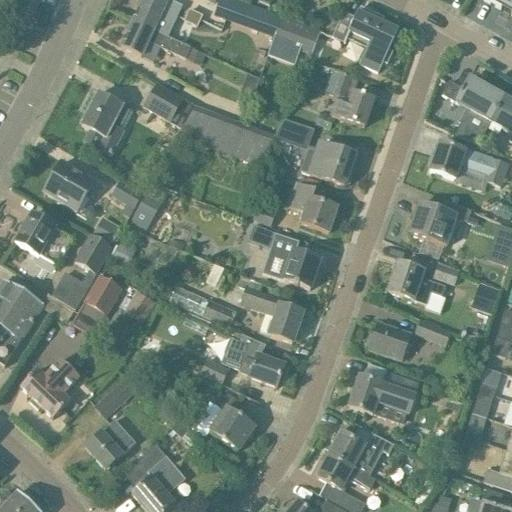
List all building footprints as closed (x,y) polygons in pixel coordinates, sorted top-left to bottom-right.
[(155,0),(143,0),(132,24),(152,33),(153,33),(153,32),(168,39),(176,20),(182,8),(166,1),(164,4),(155,0)] [(281,18),(231,0),(207,0),(203,13),(226,22),(237,26),(273,39),(274,38),(281,18)] [(511,0),(484,0),(484,2),(511,17),(511,0)] [(182,24),(197,30),(203,17),(188,11),(182,24)] [(345,41),(367,51),(359,67),(377,75),(382,65),(387,68),(393,55),(388,53),(397,33),(381,26),(384,21),(376,17),(373,22),(358,15),(345,41)] [(281,18),(274,38),(273,39),(267,58),(294,68),(299,54),(318,61),(316,67),(333,73),(345,44),(328,37),(329,36),(281,18)] [(132,24),(121,49),(142,59),(154,64),(160,50),(185,61),(191,49),(171,41),(168,39),(153,32),(153,33),(152,33),(132,24)] [(338,98),(331,120),(365,130),(374,101),(355,95),(359,82),(333,73),(326,94),(338,98)] [(251,104),(261,80),(250,75),(240,99),(251,104)] [(504,100),(469,80),(455,106),(472,115),(468,122),(465,121),(459,135),(484,146),(493,127),(490,125),(504,100)] [(195,108),(156,86),(142,110),(181,132),(195,108)] [(84,144),(111,158),(133,114),(122,109),(97,95),(80,128),(90,133),(84,144)] [(490,125),(493,127),(511,137),(511,138),(509,144),(511,145),(511,100),(508,99),(506,101),(504,100),(490,125)] [(195,108),(181,132),(178,139),(226,157),(242,128),(243,126),(195,108)] [(291,125),(288,135),(311,143),(314,132),(291,125)] [(243,126),(242,128),(226,157),(258,169),(274,137),(243,126)] [(308,177),(345,190),(356,158),(319,145),(308,177)] [(430,174),(455,183),(460,168),(484,176),(475,202),(476,202),(472,211),(493,218),(506,180),(496,177),(499,171),(488,167),(489,163),(477,159),(477,158),(465,154),(440,145),(430,174)] [(61,165),(44,194),(77,214),(94,184),(61,165)] [(120,184),(141,198),(142,198),(148,189),(125,175),(120,184)] [(141,198),(120,184),(111,199),(133,212),(141,198)] [(297,188),(290,210),(304,215),(301,226),(329,235),(337,211),(322,206),(325,199),(326,198),(297,188)] [(150,203),(142,198),(141,198),(133,212),(124,228),(135,234),(145,217),(142,215),(150,203)] [(408,237),(446,250),(455,223),(466,227),(465,231),(473,233),(478,218),(470,215),(471,214),(445,203),(441,214),(419,206),(408,237)] [(250,222),(271,230),(276,217),(255,209),(250,222)] [(31,216),(14,246),(38,259),(39,258),(57,269),(73,241),(55,230),(31,216)] [(496,245),(511,249),(511,232),(501,229),(496,245)] [(320,264),(296,256),(300,245),(276,237),(263,278),(296,288),(295,290),(299,291),(299,290),(311,293),(320,264)] [(91,238),(75,264),(95,276),(111,250),(91,238)] [(117,250),(112,261),(121,265),(126,253),(117,250)] [(398,266),(388,295),(426,308),(430,296),(441,300),(445,289),(420,281),(423,274),(398,266)] [(454,287),(459,275),(437,267),(433,280),(454,287)] [(100,279),(84,305),(106,318),(122,292),(100,279)] [(0,288),(0,329),(22,294),(4,282),(0,288)] [(470,310),(491,318),(500,293),(479,285),(470,310)] [(202,319),(208,305),(174,291),(169,305),(202,319)] [(303,315),(279,307),(280,302),(244,292),(239,309),(265,316),(260,334),(269,337),(268,338),(293,347),(294,343),(296,344),(300,334),(297,333),(303,315)] [(136,293),(125,315),(145,324),(156,302),(136,293)] [(0,329),(0,364),(5,367),(4,370),(43,306),(22,294),(0,329)] [(235,317),(208,305),(202,319),(229,331),(235,317)] [(450,336),(421,324),(415,337),(445,349),(450,336)] [(378,326),(369,352),(401,363),(410,337),(378,326)] [(508,352),(511,344),(496,339),(494,348),(508,352)] [(508,352),(494,348),(487,371),(501,375),(508,352)] [(285,369),(256,358),(256,359),(236,351),(231,365),(251,372),(247,381),(277,391),(285,369)] [(32,402),(29,404),(37,413),(40,410),(52,422),(69,404),(62,397),(79,380),(60,363),(44,379),(37,372),(20,390),(32,402)] [(208,364),(201,377),(201,378),(223,388),(229,374),(208,364)] [(359,379),(349,410),(372,418),(376,406),(408,417),(419,387),(385,376),(381,387),(359,379)] [(124,384),(96,409),(105,420),(133,395),(124,384)] [(494,398),(496,390),(482,386),(479,394),(494,398)] [(226,411),(210,434),(237,454),(255,429),(238,417),(245,408),(225,394),(218,404),(226,411)] [(494,398),(479,394),(476,403),(491,407),(494,398)] [(85,449),(106,473),(122,458),(136,445),(122,431),(115,422),(101,435),(85,449)] [(465,440),(479,445),(484,428),(470,424),(465,440)] [(328,457),(354,471),(366,449),(340,435),(328,457)] [(373,436),(367,446),(387,457),(393,447),(373,436)] [(465,440),(462,448),(477,453),(479,445),(465,440)] [(156,447),(136,463),(147,476),(166,459),(156,447)] [(458,472),(469,476),(475,456),(464,453),(458,472)] [(511,455),(507,453),(500,475),(488,472),(483,485),(511,494),(511,455)] [(328,457),(316,480),(342,494),(348,482),(369,495),(375,484),(354,471),(328,457)] [(130,496),(144,511),(183,511),(178,505),(175,508),(151,479),(130,496)] [(479,511),(508,511),(499,509),(503,497),(486,492),(482,504),(479,511)] [(6,493),(0,499),(0,511),(35,511),(17,495),(12,499),(6,493)] [(345,495),(336,509),(340,511),(362,511),(365,509),(346,496),(346,495),(345,495)] [(307,511),(297,503),(289,511),(324,511),(321,508),(317,511),(307,511)]
